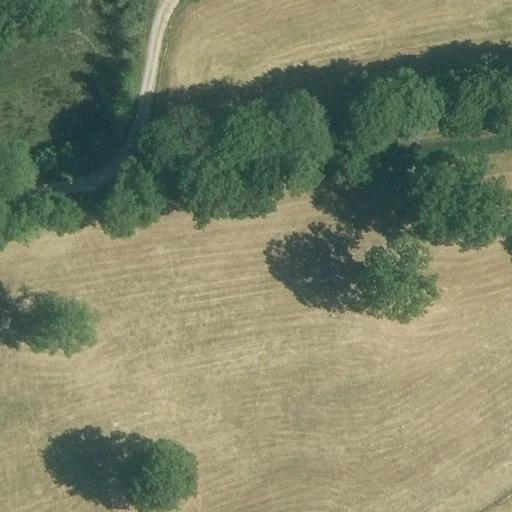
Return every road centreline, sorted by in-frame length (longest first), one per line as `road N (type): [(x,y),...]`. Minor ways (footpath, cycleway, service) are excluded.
road 1 (track): [(91,187),(511,126)]
road 2 (track): [(91,187),(135,139),(158,28),(172,0)]
